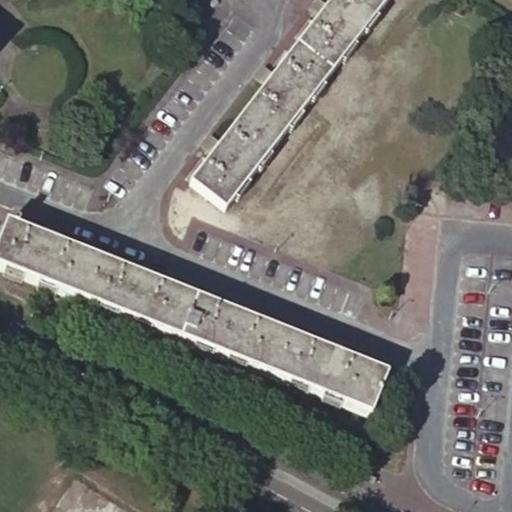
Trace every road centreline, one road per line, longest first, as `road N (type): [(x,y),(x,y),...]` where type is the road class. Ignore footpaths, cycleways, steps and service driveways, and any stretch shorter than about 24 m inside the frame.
road 1 (tertiary): [(331,511),(0,345)]
road 2 (unknown): [(138,245),(6,192)]
